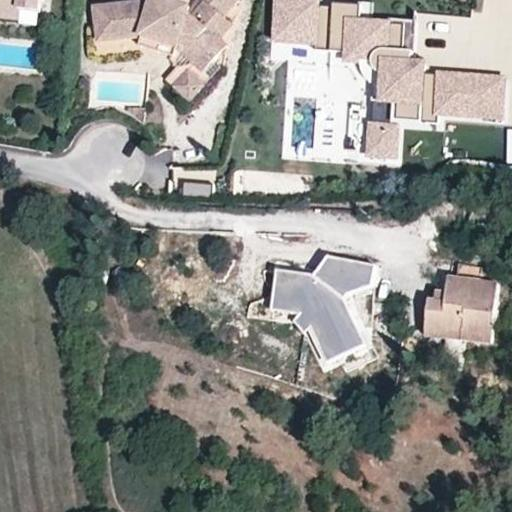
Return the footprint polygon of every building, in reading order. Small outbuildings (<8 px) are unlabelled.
[(0,0),(0,12),(22,15),(41,17),(42,0),(0,0)] [(191,21),(187,17),(169,11),(171,7),(154,2),(153,7),(96,13),(99,46),(140,41),(175,51),(201,76),(213,64),(217,43),(230,29),(222,21),(237,4),(232,0),(199,0),(204,4),(191,21)] [(349,69),(363,70),(374,70),(376,76),(379,81),(383,83),(386,84),(386,97),(385,108),(400,109),(399,127),(404,127),(438,126),(437,119),(439,79),(429,78),(429,67),(415,66),(416,57),(390,55),(391,26),(362,23),(363,10),(335,8),(334,19),(319,18),(319,7),(278,5),(277,46),(316,49),(317,39),(332,40),(332,51),(349,51),(349,69)] [(189,12),(171,7),(169,11),(187,17),(189,12)] [(0,20),(21,24),(22,15),(0,12),(0,20)] [(172,61),(175,51),(140,41),(138,51),(172,61)] [(225,51),(217,43),(213,64),(225,51)] [(379,96),(386,97),(386,84),(383,83),(379,81),(376,76),(374,70),(363,70),(364,74),(364,79),(367,86),(372,91),(379,96)] [(186,105),(201,90),(185,74),(170,89),(186,105)] [(439,75),(439,79),(437,119),(508,122),(509,78),(439,75)] [(351,105),(350,136),(365,137),(366,105),(351,105)] [(400,109),(385,108),(376,107),(375,127),(371,126),(368,162),(401,164),(404,127),(399,127),(400,109)] [(183,199),(214,200),(214,185),(183,184),(183,199)] [(316,280),(279,275),(274,316),(303,319),(296,327),(308,337),(315,332),(329,367),(368,348),(347,305),(349,299),(374,290),(377,269),(331,261),(316,280)] [(451,280),(449,295),(448,305),(438,303),(432,303),(429,329),(464,334),(463,343),(491,347),(499,286),(451,280)] [(439,294),(438,303),(448,305),(449,295),(439,294)] [(428,339),(463,343),(464,334),(429,329),(428,339)]
